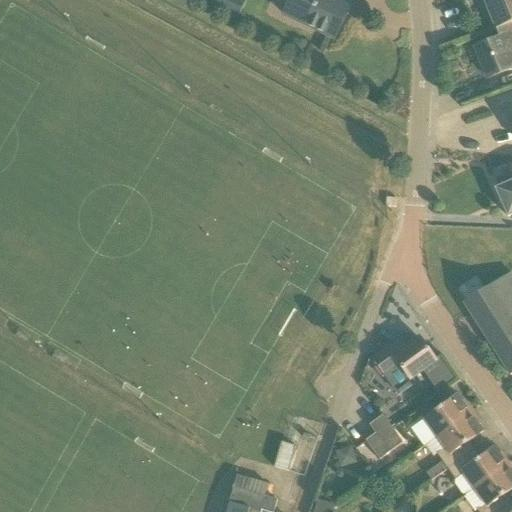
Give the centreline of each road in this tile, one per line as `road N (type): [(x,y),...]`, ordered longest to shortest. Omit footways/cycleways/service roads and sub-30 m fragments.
road 1 (residential): [(300,511),(378,296),(407,262)]
road 2 (residential): [(407,262),(416,205),(419,0)]
road 3 (residential): [(511,420),(407,262)]
